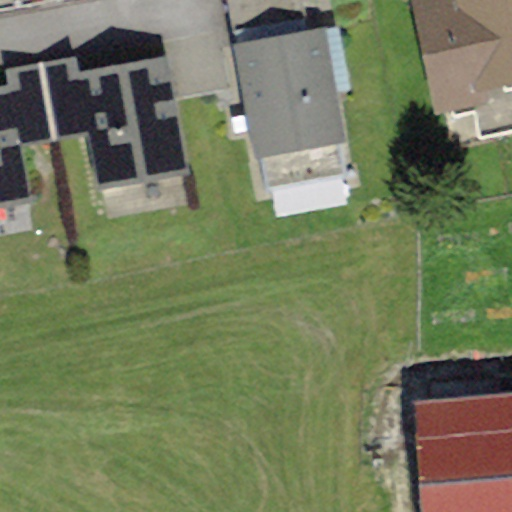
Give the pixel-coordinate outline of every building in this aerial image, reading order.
[(0,0),(0,13),(37,6),(35,0),(0,0)] [(312,0),(229,0),(235,32),(316,18),(312,0)] [(453,0),(437,0),(410,5),(434,125),(472,117),(478,149),(511,142),(511,0),(473,0),(454,4),(453,0)] [(343,155),(322,42),(236,57),(257,170),(343,155)] [(5,74),(9,93),(18,153),(87,142),(77,81),(74,63),(5,74)] [(186,183),(166,65),(77,81),(87,142),(99,198),(186,183)] [(9,93),(0,94),(0,219),(27,215),(18,153),(9,93)] [(511,511),(511,407),(420,416),(429,511),(511,511)]
